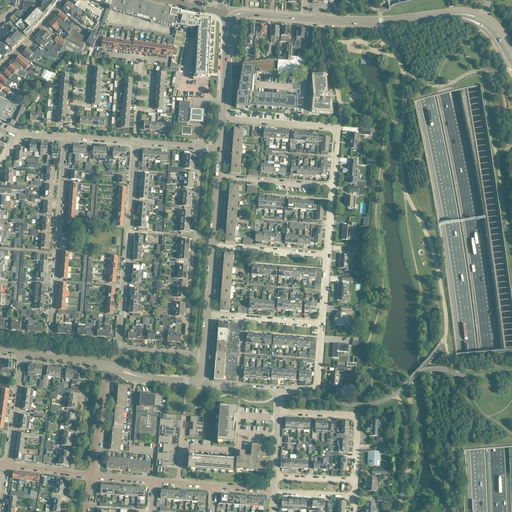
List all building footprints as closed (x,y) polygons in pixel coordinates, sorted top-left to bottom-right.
[(45,17),(54,6),(59,1),(57,0),(40,0),(40,2),(36,2),(30,1),(29,5),(29,9),(28,12),(31,12),(35,10),(37,9),(39,11),(45,17)] [(131,16),(136,0),(135,0),(112,0),(110,8),(110,9),(109,10),(111,11),(112,10),(114,11),(131,16)] [(153,23),(158,6),(136,0),(131,16),(153,23)] [(69,2),(63,10),(89,29),(87,31),(92,35),(92,34),(95,30),(99,23),(94,20),(90,17),(86,13),(75,7),(69,2)] [(178,19),(170,17),(172,10),(171,10),(158,6),(153,23),(174,28),(175,29),(176,26),(178,19)] [(39,24),(45,17),(39,11),(37,9),(35,10),(31,12),(28,12),(27,13),(30,15),(39,24)] [(20,13),(20,12),(18,10),(15,14),(20,19),(24,15),(23,13),(20,13)] [(172,10),(170,17),(178,19),(176,26),(188,29),(196,29),(199,29),(196,79),(193,79),(193,80),(208,81),(208,80),(207,80),(208,77),(208,76),(208,74),(208,73),(208,70),(209,70),(209,69),(209,67),(209,66),(208,66),(208,63),(209,63),(209,60),(209,59),(209,56),(210,53),(210,52),(209,52),(209,49),(210,49),(210,46),(210,45),(209,45),(210,42),(210,39),(210,38),(210,35),(211,35),(211,32),(211,31),(210,31),(210,28),(211,28),(211,25),(211,21),(212,21),(212,19),(212,18),(210,18),(209,18),(207,17),(205,17),(204,17),(202,16),(172,10)] [(68,18),(61,13),(60,13),(59,15),(59,16),(58,17),(68,26),(71,23),(69,22),(67,20),(68,18)] [(32,31),(24,23),(23,22),(21,20),(20,19),(15,14),(10,18),(10,21),(15,26),(18,29),(26,36),(26,37),(32,31)] [(39,24),(30,15),(23,22),(24,23),(32,31),(39,24)] [(73,30),(69,27),(60,21),(56,18),(49,26),(56,32),(57,32),(59,34),(60,34),(63,30),(69,35),(66,39),(83,49),(86,44),(89,41),(73,30)] [(17,32),(8,23),(5,23),(0,28),(0,44),(7,45),(12,50),(12,51),(13,51),(22,41),(24,39),(22,37),(17,32)] [(245,43),(245,45),(251,45),(251,39),(250,39),(250,36),(254,36),(254,33),(255,25),(248,24),(247,31),(249,31),(248,34),(246,33),(245,43)] [(266,35),(267,26),(264,26),(264,25),(260,25),(259,32),(256,32),(256,37),(256,39),(259,39),(259,34),(263,34),(262,38),(266,38),(266,35)] [(279,38),(280,27),(279,27),(278,27),(276,26),(276,27),(272,27),(271,42),(274,42),(275,38),(279,38)] [(290,34),(290,31),(289,31),(289,28),(285,28),(285,27),(283,27),(282,27),(280,42),(288,43),(289,34),(290,34)] [(305,38),(305,29),(304,28),(302,28),(301,29),(299,29),(298,33),(297,33),(297,42),(295,42),(294,47),(300,47),(301,38),(305,38)] [(55,41),(50,37),(49,35),(48,34),(44,31),(39,37),(45,42),(46,41),(49,43),(52,46),(54,42),(55,41)] [(89,41),(86,44),(93,48),(99,38),(92,34),(92,35),(89,41)] [(83,49),(66,39),(66,40),(58,35),(55,41),(54,42),(57,44),(55,48),(52,51),(52,52),(58,53),(82,56),(83,49)] [(55,48),(52,46),(49,43),(46,41),(45,42),(39,37),(35,41),(41,47),(42,48),(43,47),(49,52),(50,50),(52,51),(55,48)] [(108,49),(109,39),(101,37),(100,41),(97,48),(108,49)] [(11,50),(12,51),(12,50),(7,45),(0,44),(0,55),(3,58),(4,60),(9,55),(8,53),(11,50)] [(292,57),(292,45),(286,45),(285,61),(307,63),(307,58),(303,58),(292,57)] [(173,49),(174,47),(168,46),(167,57),(172,58),(173,55),(177,56),(178,49),(173,49)] [(57,59),(58,53),(52,52),(52,51),(50,50),(49,52),(45,52),(45,51),(40,51),(38,49),(34,54),(28,48),(23,54),(28,59),(34,62),(36,58),(40,60),(42,57),(47,59),(48,57),(57,59)] [(32,68),(30,66),(20,57),(15,62),(16,62),(13,65),(18,70),(27,74),(32,68)] [(237,107),(237,108),(245,109),(245,106),(249,107),(248,109),(249,109),(249,105),(253,106),(253,107),(257,107),(257,106),(260,106),(260,108),(264,108),(264,106),(268,107),(268,108),(272,108),(272,107),(275,107),(275,109),(282,109),(282,108),(285,108),(284,110),(285,110),(290,110),(294,110),(294,109),(296,109),(296,110),(297,111),(298,96),(298,97),(297,97),(297,98),(291,97),(286,97),(252,94),(253,77),(256,77),(257,69),(260,69),(260,72),(272,73),(274,73),(275,60),(244,63),(243,63),(242,72),(244,73),(243,76),(241,76),(241,81),(242,81),(242,84),(240,84),(239,90),(241,90),(241,94),(238,93),(237,104),(238,104),(238,107),(237,107)] [(307,63),(285,61),(278,60),(277,73),(306,75),(307,63)] [(27,74),(18,70),(13,65),(12,65),(7,70),(13,76),(18,78),(18,76),(21,77),(21,78),(24,79),(27,74)] [(13,76),(7,70),(3,74),(8,80),(18,84),(19,81),(17,80),(18,78),(13,76)] [(47,72),(43,80),(47,83),(54,74),(47,72)] [(13,83),(9,81),(6,79),(2,75),(0,77),(0,81),(4,86),(9,88),(15,90),(17,85),(13,83)] [(313,99),(312,113),(317,113),(317,112),(320,112),(320,113),(328,114),(330,114),(330,110),(333,110),(332,107),(333,103),(333,101),(332,101),(332,100),(326,100),(325,96),(328,96),(327,85),(327,79),(325,79),(325,76),(325,75),(314,76),(315,97),(315,99),(313,99)] [(43,89),(47,83),(43,80),(39,87),(43,89)] [(5,88),(0,83),(0,96),(1,97),(2,95),(3,95),(4,93),(8,96),(10,92),(4,89),(5,88)] [(25,109),(0,97),(0,119),(8,123),(7,124),(13,127),(15,122),(19,124),(25,109)] [(190,103),(191,103),(179,102),(178,122),(183,123),(182,134),(193,135),(191,135),(192,129),(187,128),(187,123),(189,123),(188,123),(189,110),(190,103)] [(205,112),(189,110),(188,123),(189,123),(204,124),(205,112)] [(299,141),(300,133),(298,133),(298,132),(295,132),(295,133),(294,133),(294,134),(291,134),(290,140),(293,140),(293,141),(296,141),(296,144),(299,144),(300,141),(299,141)] [(358,149),(359,134),(350,134),(350,141),(350,144),(349,144),(348,149),(353,149),(353,150),(357,151),(357,149),(358,149)] [(322,138),(319,137),(318,142),(322,142),(321,152),(321,155),(328,156),(328,153),(329,138),(322,137),(322,138)] [(36,148),(37,144),(34,144),(34,143),(31,143),(30,143),(30,152),(39,153),(39,149),(36,148)] [(47,152),(48,145),(41,144),(41,149),(39,149),(39,153),(41,153),(41,156),(43,156),(44,152),(47,152)] [(79,155),(80,147),(74,146),(74,148),(71,148),(70,153),(73,153),(73,154),(76,155),(75,160),(79,161),(79,155)] [(15,161),(14,168),(19,168),(20,162),(23,162),(23,158),(27,159),(27,153),(23,153),(23,148),(19,147),(19,153),(18,153),(18,155),(16,155),(16,162),(15,161)] [(86,147),(80,147),(79,155),(85,155),(85,158),(88,158),(89,152),(86,151),(86,147)] [(106,149),(100,149),(99,156),(105,157),(105,159),(109,160),(110,153),(106,152),(106,149)] [(119,161),(120,150),(114,150),(114,153),(110,153),(109,160),(119,161)] [(149,161),(150,152),(143,152),(142,162),(139,162),(138,168),(142,168),(142,163),(149,164),(149,161)] [(327,161),(327,158),(321,157),(321,160),(320,168),(316,168),(316,169),(316,174),(319,175),(326,176),(328,161),(327,161)] [(347,166),(346,177),(347,178),(347,184),(354,184),(354,187),(365,188),(366,185),(366,184),(365,184),(365,183),(365,182),(364,182),(363,182),(358,182),(357,180),(357,179),(356,179),(357,174),(357,167),(356,167),(357,161),(350,160),(350,166),(347,166)] [(54,176),(55,169),(53,169),(53,166),(43,165),(42,168),(44,169),(44,174),(47,175),(54,176)] [(286,167),(280,166),(279,174),(282,174),(282,175),(285,175),(286,175),(286,173),(289,174),(290,167),(286,167)] [(79,169),(78,173),(72,172),(71,180),(81,181),(82,173),(97,174),(97,171),(79,169)] [(126,184),(127,177),(119,177),(118,186),(123,186),(124,184),(126,184)] [(26,186),(17,186),(9,186),(9,187),(1,187),(0,194),(11,194),(11,191),(21,191),(21,190),(26,191),(26,186)] [(345,194),(344,208),(347,209),(349,209),(355,209),(356,197),(356,193),(359,194),(359,196),(363,196),(364,192),(365,192),(365,188),(354,187),(353,187),(353,195),(345,194)] [(9,202),(9,197),(0,196),(0,206),(2,207),(2,209),(10,209),(10,202),(9,202)] [(294,209),(295,201),(292,201),(292,200),(289,200),(289,201),(289,202),(285,202),(285,211),(294,212),(294,209)] [(317,206),(313,205),(313,210),(317,210),(316,220),(312,220),(312,223),(316,223),(322,224),(322,221),(323,221),(324,206),(324,205),(323,205),(321,205),(321,206),(317,205),(317,206)] [(263,224),(263,221),(255,220),(255,228),(258,229),(259,223),(263,224)] [(145,228),(146,222),(138,222),(137,228),(139,228),(139,231),(148,232),(148,229),(145,228)] [(355,224),(348,223),(348,226),(343,226),(342,240),(346,240),(347,241),(347,240),(351,240),(352,227),(355,227),(355,224)] [(322,229),(322,226),(312,225),(311,228),(315,229),(314,238),(311,238),(310,243),(314,243),(314,244),(321,244),(322,229)] [(143,241),(143,237),(145,237),(145,235),(138,234),(138,237),(135,237),(135,243),(149,244),(149,242),(146,241),(143,241)] [(281,235),(275,235),(274,243),(277,243),(277,244),(280,244),(280,243),(280,242),(284,242),(284,236),(281,236),(281,235)] [(187,241),(187,238),(177,237),(176,246),(176,247),(181,247),(189,248),(190,241),(187,241)] [(8,256),(9,251),(0,250),(0,259),(5,260),(5,256),(8,256)] [(38,254),(37,261),(41,262),(48,262),(48,256),(42,256),(42,255),(38,254)] [(349,264),(349,256),(340,255),(339,268),(344,269),(344,271),(351,271),(351,264),(349,264)] [(37,274),(36,282),(44,283),(44,280),(46,280),(47,274),(40,274),(37,274)] [(343,277),(342,281),(342,285),(339,284),(338,290),(338,291),(337,301),(346,301),(347,296),(347,295),(347,292),(348,292),(349,285),(346,285),(346,281),(352,282),(353,278),(343,277)] [(146,279),(143,279),(132,278),(132,284),(135,284),(134,287),(142,288),(142,285),(139,285),(139,281),(142,282),(142,281),(146,281),(146,279)] [(185,292),(186,286),(175,285),(175,282),(168,281),(168,284),(173,285),(173,291),(177,292),(185,292)] [(142,290),(142,288),(134,287),(134,289),(131,289),(131,295),(138,296),(142,296),(142,294),(142,293),(138,293),(139,290),(142,290)] [(277,308),(277,300),(278,298),(275,297),(275,302),(268,302),(268,311),(274,311),(274,308),(277,308)] [(304,309),(305,303),(305,301),(302,301),(302,302),(299,302),(299,300),(296,299),(296,302),(295,311),(301,312),(302,309),(304,309)] [(319,309),(319,304),(317,304),(311,303),(310,314),(313,314),(313,313),(317,313),(317,309),(319,309)] [(143,312),(144,309),(130,307),(129,313),(132,314),(132,317),(136,317),(139,317),(140,314),(137,314),(137,311),(143,312)] [(345,314),(345,311),(352,312),(352,309),(341,308),(341,311),(342,311),(342,314),(337,314),(337,317),(335,317),(335,322),(336,322),(336,326),(345,327),(345,324),(347,324),(347,318),(345,318),(345,314)] [(36,323),(36,321),(29,321),(28,331),(35,332),(36,323)] [(240,331),(240,324),(235,324),(235,322),(232,321),(229,321),(229,322),(228,322),(228,323),(228,324),(219,323),(219,329),(240,331)] [(65,334),(66,323),(59,323),(56,323),(56,330),(58,331),(58,334),(65,334)] [(136,327),(135,331),(135,339),(141,340),(142,337),(145,337),(145,332),(142,332),(142,327),(136,327)] [(239,337),(240,331),(219,329),(218,336),(239,337)] [(174,342),(175,334),(175,330),(169,330),(168,334),(165,334),(165,339),(168,339),(168,342),(174,342)] [(154,341),(155,333),(148,332),(145,332),(145,337),(148,337),(148,340),(154,341)] [(165,339),(165,334),(155,333),(154,341),(161,341),(161,339),(165,339)] [(238,350),(239,344),(218,342),(217,348),(238,350)] [(341,344),(341,345),(339,345),(333,344),(332,358),(338,358),(338,352),(348,352),(349,345),(348,345),(341,344)] [(238,357),(238,350),(217,348),(217,355),(238,357)] [(237,363),(238,357),(217,355),(216,361),(237,363)] [(347,364),(346,368),(356,368),(357,358),(353,358),(353,365),(347,364)] [(12,370),(13,362),(10,362),(9,361),(9,362),(6,361),(6,365),(2,365),(2,364),(1,374),(10,375),(11,370),(12,370)] [(35,375),(36,366),(29,365),(28,376),(32,377),(31,378),(34,378),(35,375)] [(271,376),(272,369),(272,368),(263,367),(263,370),(262,379),(268,380),(269,375),(271,376)] [(53,377),(54,368),(48,368),(48,371),(45,370),(43,381),(42,389),(45,389),(46,381),(47,381),(48,376),(53,377)] [(60,378),(61,369),(54,368),(53,377),(60,378)] [(236,376),(237,369),(216,368),(215,374),(236,376)] [(299,378),(299,371),(300,370),(297,370),(297,371),(290,371),(290,380),(296,380),(296,378),(299,378)] [(80,372),(73,371),(72,380),(72,385),(76,385),(76,380),(79,381),(80,372)] [(236,382),(236,376),(215,374),(215,381),(236,382)] [(339,375),(331,374),(331,381),(331,383),(330,383),(329,384),(330,384),(329,388),(338,389),(339,375)] [(0,389),(0,396),(2,396),(8,397),(9,391),(0,389)] [(25,389),(24,396),(33,397),(34,391),(25,389)] [(57,400),(57,395),(61,396),(61,392),(54,391),(52,400),(57,400)] [(155,408),(156,396),(141,395),(140,399),(137,399),(136,410),(147,411),(147,414),(152,414),(153,408),(155,408)] [(65,401),(64,408),(67,408),(76,410),(77,403),(68,402),(65,401)] [(233,433),(234,416),(237,416),(238,408),(237,408),(220,406),(217,442),(235,444),(236,433),(233,433)] [(157,415),(152,414),(147,414),(147,411),(136,410),(134,441),(140,442),(141,435),(155,436),(155,437),(157,420),(156,420),(157,415)] [(160,419),(160,423),(174,424),(174,420),(177,420),(178,415),(167,414),(166,414),(165,420),(160,419)] [(190,416),(190,423),(193,423),(193,427),(207,428),(208,418),(203,417),(203,423),(198,423),(199,417),(190,416)] [(74,422),(65,421),(62,420),(61,424),(65,425),(65,427),(73,428),(74,422)] [(369,432),(369,436),(377,437),(377,429),(381,429),(381,425),(381,421),(371,420),(370,432),(369,432)] [(29,430),(30,424),(20,422),(19,429),(29,430)] [(176,433),(177,428),(173,427),(174,424),(160,423),(159,426),(165,427),(164,432),(176,433)] [(197,437),(198,431),(202,431),(202,437),(207,438),(207,428),(193,427),(192,430),(189,430),(189,436),(197,437)] [(348,435),(348,429),(342,429),(339,428),(337,428),(337,431),(340,432),(340,434),(336,434),(336,438),(345,438),(345,435),(348,435)] [(173,441),(173,437),(176,437),(176,433),(164,432),(164,437),(159,436),(158,440),(173,441)] [(345,441),(345,438),(336,438),(336,441),(339,441),(339,447),(348,447),(348,441),(345,441)] [(72,440),(60,439),(60,442),(62,442),(62,446),(71,447),(72,440)] [(172,444),(173,441),(158,440),(158,443),(163,444),(163,449),(175,450),(175,445),(172,444)] [(237,458),(236,470),(240,470),(240,469),(246,470),(246,471),(255,471),(255,470),(260,471),(260,472),(265,472),(266,462),(266,456),(267,446),(262,445),(262,447),(256,446),(257,445),(252,445),(251,452),(248,452),(248,456),(244,456),(245,452),(243,452),(240,452),(240,454),(240,455),(237,455),(237,458)] [(312,452),(312,446),(303,445),(303,448),(306,448),(306,447),(309,447),(309,455),(312,455),(312,452)] [(348,450),(348,447),(339,447),(339,453),(336,453),(330,452),(330,455),(336,456),(336,455),(340,456),(340,453),(347,453),(348,453),(349,452),(349,451),(348,450)] [(174,454),(175,450),(163,449),(163,454),(157,453),(157,457),(171,458),(171,454),(174,454)] [(57,451),(56,457),(57,458),(60,458),(69,459),(70,453),(65,452),(61,452),(57,451)] [(233,473),(234,461),(195,458),(195,453),(189,452),(188,469),(233,473)] [(330,458),(330,455),(330,452),(327,452),(325,458),(321,458),(320,470),(326,470),(326,469),(329,469),(329,464),(330,458)] [(381,452),(368,452),(368,463),(371,463),(371,466),(381,466),(381,452)] [(320,470),(321,458),(320,458),(319,456),(317,458),(311,457),(311,462),(314,462),(314,466),(313,466),(313,467),(314,467),(314,470),(320,470)] [(157,457),(157,460),(162,460),(162,466),(174,467),(174,462),(171,461),(171,458),(157,457)] [(57,458),(56,464),(59,465),(68,466),(69,459),(60,458),(57,458)] [(281,463),(281,468),(284,468),(290,469),(291,459),(290,459),(284,459),(281,459),(281,463)] [(347,471),(347,465),(338,465),(335,464),(335,467),(340,468),(340,471),(340,473),(344,473),(344,471),(347,471)] [(53,481),(52,488),(56,488),(65,490),(65,483),(62,482),(62,479),(57,478),(57,482),(53,481)] [(377,478),(367,478),(367,482),(368,482),(367,486),(367,491),(377,492),(377,487),(376,487),(376,482),(377,482),(377,478)] [(52,493),(51,497),(54,498),(61,498),(62,495),(64,495),(65,490),(56,488),(55,494),(52,493)] [(227,504),(228,496),(222,495),(221,504),(219,503),(218,508),(219,508),(219,507),(223,508),(224,508),(224,504),(227,504)] [(51,500),(50,506),(62,508),(63,501),(61,501),(61,498),(54,498),(51,497),(51,500)] [(259,498),(258,507),(264,507),(264,509),(269,509),(269,502),(265,502),(265,499),(259,498)] [(318,511),(319,501),(312,501),(312,504),(309,504),(309,511),(316,511),(315,511),(318,511)] [(375,504),(367,503),(366,509),(365,511),(373,511),(374,509),(375,509),(375,504)]
